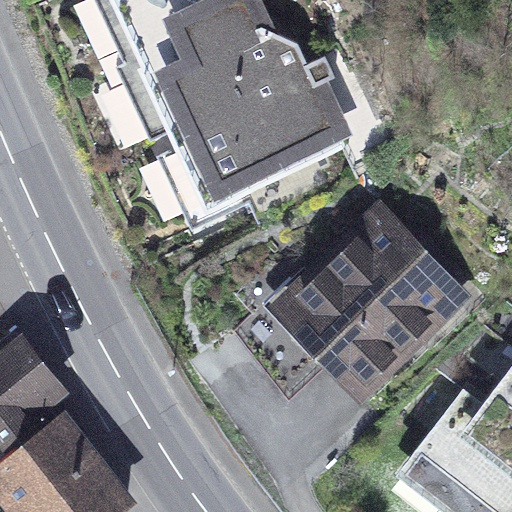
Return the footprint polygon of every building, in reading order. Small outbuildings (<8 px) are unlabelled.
[(93,0),(188,222),(345,142),(299,46),(275,30),(261,0),(93,0)] [(381,212),(285,299),(358,379),(454,292),(381,212)] [(24,338),(0,357),(0,441),(65,390),(24,338)] [(511,511),(511,364),(419,484),(455,511),(511,511)] [(63,418),(0,470),(0,484),(23,511),(111,511),(129,498),(63,418)]
